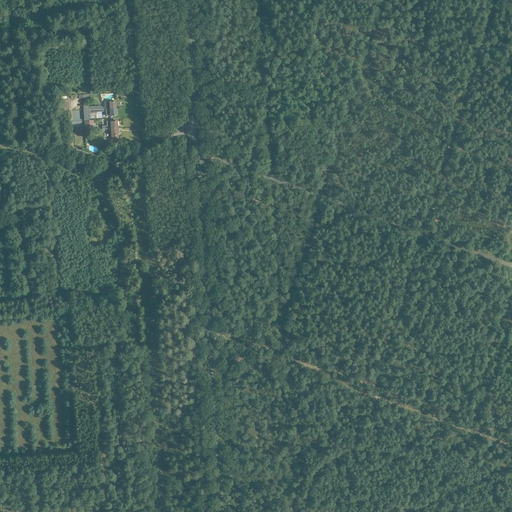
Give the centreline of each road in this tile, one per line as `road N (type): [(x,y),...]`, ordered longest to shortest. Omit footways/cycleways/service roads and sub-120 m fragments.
road 1 (track): [(164,511),(142,150)]
road 2 (secondary): [(220,511),(197,153)]
road 3 (track): [(223,339),(274,348),(343,383),(511,446)]
road 4 (unclassified): [(511,266),(269,177)]
road 5 (track): [(423,234),(494,0)]
road 6 (unclassified): [(76,100),(78,151),(113,163),(176,131),(196,131)]
road 7 (unclassified): [(269,177),(258,0)]
road 8 (track): [(373,395),(422,233)]
road 9 (track): [(157,142),(148,92),(137,77),(132,0)]
road 10 (secondary): [(196,131),(188,0)]
road 11 (track): [(0,147),(84,178),(120,163)]
